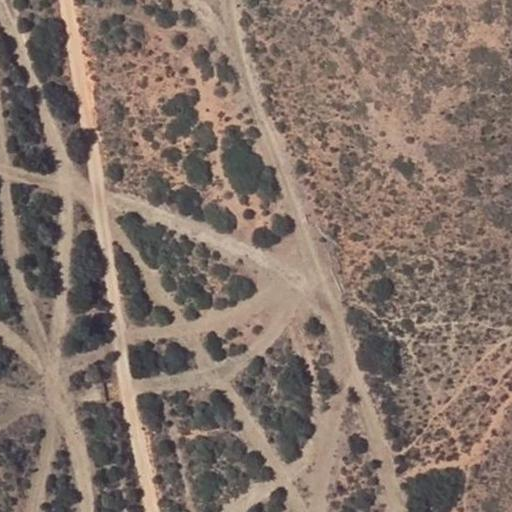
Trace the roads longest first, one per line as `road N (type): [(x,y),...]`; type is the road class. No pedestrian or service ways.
road 1 (track): [(0,344),(67,393),(113,400),(229,363),(312,280),(311,256),(227,0)]
road 2 (track): [(159,511),(51,0)]
road 3 (track): [(88,511),(17,259),(0,137)]
